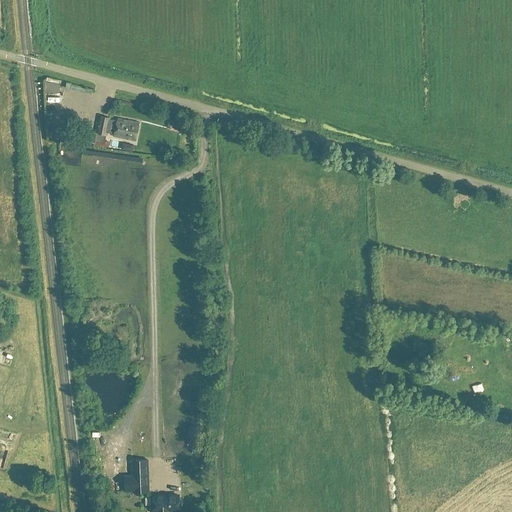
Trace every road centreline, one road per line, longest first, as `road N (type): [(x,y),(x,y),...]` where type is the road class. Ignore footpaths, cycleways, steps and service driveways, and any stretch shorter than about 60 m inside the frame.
road 1 (unclassified): [(511,192),(0,51)]
road 2 (track): [(205,108),(206,167),(168,183),(152,207),(156,391)]
